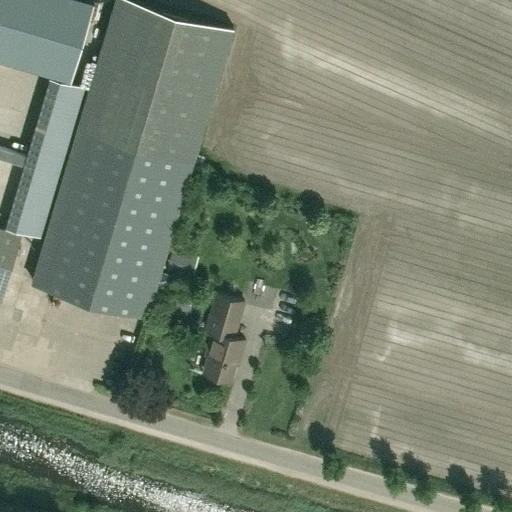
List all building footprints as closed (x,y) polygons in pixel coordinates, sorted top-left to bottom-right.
[(0,0),(0,49),(75,66),(89,0),(0,0)] [(114,0),(89,85),(77,126),(45,236),(32,279),(148,314),(193,161),(234,26),(146,0),(114,0)] [(49,73),(4,224),(45,236),(77,126),(89,85),(49,73)] [(0,294),(2,295),(21,231),(0,225),(0,294)] [(216,292),(209,316),(206,328),(212,330),(205,353),(208,354),(203,370),(230,378),(235,362),(238,363),(245,339),(233,335),(244,300),(216,292)]
